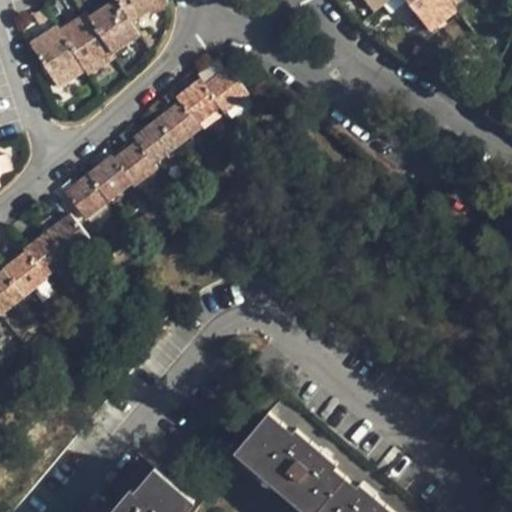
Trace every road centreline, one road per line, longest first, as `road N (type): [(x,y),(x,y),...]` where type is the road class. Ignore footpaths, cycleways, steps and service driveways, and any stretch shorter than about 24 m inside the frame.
road 1 (residential): [(67,511),(227,325),(267,323),(465,489)]
road 2 (residential): [(49,166),(83,145),(212,22)]
road 3 (residential): [(376,89),(391,144),(511,232)]
road 4 (residential): [(49,166),(0,12)]
road 5 (residential): [(376,89),(415,95),(511,160)]
road 6 (residential): [(253,31),(376,89)]
